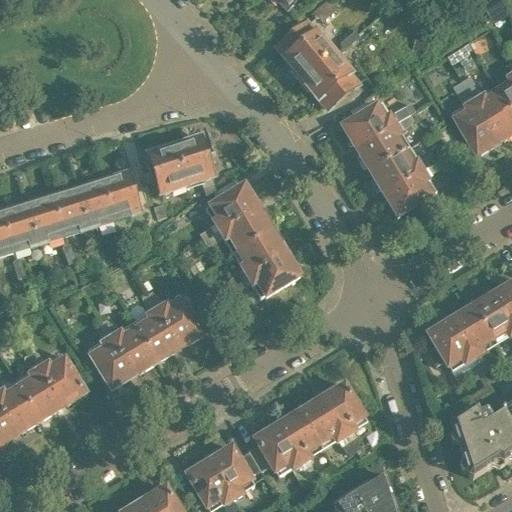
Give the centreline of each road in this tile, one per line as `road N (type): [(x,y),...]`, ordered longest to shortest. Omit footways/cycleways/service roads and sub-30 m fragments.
road 1 (residential): [(21,511),(367,304)]
road 2 (residential): [(367,304),(362,277),(301,168),(212,62)]
road 3 (residential): [(212,62),(126,109),(0,149)]
road 4 (residential): [(435,511),(367,304)]
road 5 (residential): [(367,304),(511,216)]
